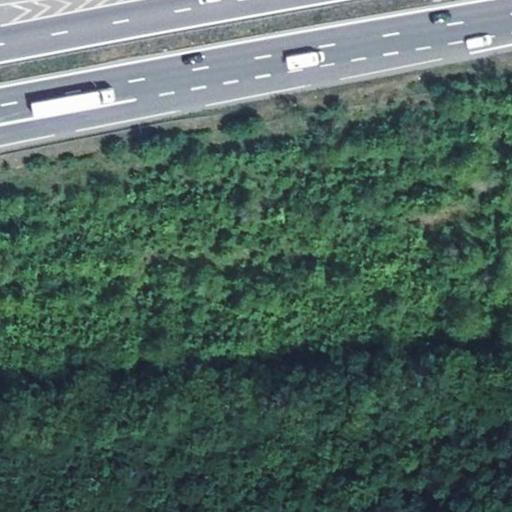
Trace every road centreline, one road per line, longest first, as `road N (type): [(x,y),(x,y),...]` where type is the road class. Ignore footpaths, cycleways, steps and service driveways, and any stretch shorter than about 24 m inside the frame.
road 1 (motorway): [(130,83),(511,14)]
road 2 (motorway): [(239,0),(0,44)]
road 3 (motorway): [(0,131),(130,83)]
road 4 (motorway): [(0,106),(130,83)]
